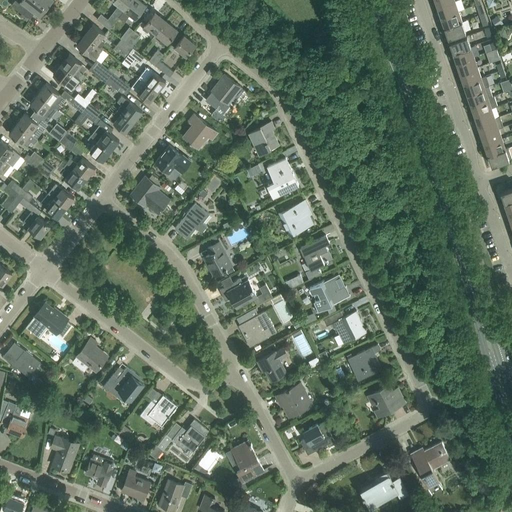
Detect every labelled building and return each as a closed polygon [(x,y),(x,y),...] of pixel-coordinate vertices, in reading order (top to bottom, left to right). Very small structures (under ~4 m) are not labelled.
[(42,16),(48,8),(38,0),(21,0),(20,3),(16,0),(15,0),(12,5),(29,19),(29,18),(35,11),(42,16)] [(38,0),(48,8),(55,0),(54,0),(38,0)] [(118,16),(130,0),(114,0),(119,4),(115,8),(108,18),(101,13),(96,18),(109,28),(118,16)] [(145,3),(141,0),(130,0),(118,16),(122,20),(125,16),(127,17),(131,13),(135,16),(145,3)] [(441,16),(458,10),(454,0),(437,6),(441,16)] [(484,13),(480,2),(476,4),(479,14),(484,13)] [(444,26),(462,20),(458,10),(441,16),(444,26)] [(166,20),(160,15),(155,11),(145,24),(146,24),(142,29),(147,32),(150,28),(156,32),(155,34),(166,20)] [(488,24),(484,13),(479,14),(483,25),(488,24)] [(177,28),(166,20),(155,34),(156,33),(162,37),(159,41),(163,45),(167,41),(177,28)] [(465,31),(462,20),(444,26),(448,37),(465,31)] [(93,24),(85,33),(101,45),(104,41),(100,39),(105,33),(93,23),(92,23),(93,24)] [(124,41),(133,30),(129,26),(120,37),(121,38),(124,41)] [(504,28),(498,29),(501,38),(507,36),(504,28)] [(133,29),(133,30),(124,41),(131,45),(140,34),(133,29)] [(101,45),(85,33),(84,33),(85,34),(77,43),(76,43),(94,58),(99,51),(102,47),(100,46),(101,45)] [(175,46),(186,55),(195,43),(184,34),(175,46)] [(453,51),(470,45),(476,43),(473,34),(467,36),(467,35),(449,41),(453,51)] [(124,56),(128,51),(132,47),(131,45),(124,41),(121,38),(113,47),(124,56)] [(456,62),(474,55),(470,45),(453,51),(456,62)] [(144,56),(132,47),(128,51),(140,60),(144,56)] [(154,64),(158,59),(163,53),(157,48),(148,59),(154,64)] [(511,48),(501,52),(503,59),(511,56),(511,48)] [(69,54),(62,63),(77,75),(80,71),(82,73),(86,67),(69,53),(69,54)] [(460,72),(477,66),(474,55),(456,62),(460,72)] [(93,64),(97,67),(109,76),(112,71),(101,62),(97,59),(93,64)] [(162,61),(158,59),(154,64),(169,76),(173,71),(162,61)] [(77,75),(62,63),(61,63),(61,64),(54,73),(53,73),(71,87),(76,81),(73,79),(77,75)] [(109,76),(97,67),(93,64),(90,68),(94,72),(105,81),(109,76)] [(166,80),(152,70),(147,66),(139,76),(157,90),(164,80),(165,81),(166,80)] [(463,82),(481,76),(477,66),(460,72),(463,82)] [(124,81),(112,71),(109,76),(127,91),(131,87),(124,81)] [(210,94),(206,99),(223,113),(230,104),(226,101),(232,93),(237,97),(244,88),(239,84),(225,73),(212,90),(213,91),(210,94)] [(127,91),(109,76),(105,81),(116,90),(120,85),(127,91)] [(158,90),(157,90),(139,76),(131,86),(136,90),(150,101),(150,100),(149,100),(157,90),(157,91),(158,90)] [(484,86),(481,76),(463,82),(467,93),(484,86)] [(46,82),(38,92),(57,107),(65,97),(46,82)] [(488,97),(484,86),(467,93),(470,103),(488,97)] [(38,92),(30,102),(37,107),(33,111),(46,121),(49,117),(57,107),(38,92)] [(74,96),(74,97),(85,105),(89,101),(77,92),(74,96)] [(122,95),(117,101),(122,104),(118,108),(133,120),(141,110),(142,111),(142,110),(129,100),(122,95)] [(494,95),(488,97),(470,103),(474,113),(491,107),(497,105),(494,95)] [(85,105),(74,97),(70,102),(81,111),(85,105)] [(100,110),(89,101),(85,105),(85,106),(97,115),(100,110)] [(97,115),(85,106),(85,105),(81,111),(95,122),(100,117),(97,115)] [(495,117),(491,107),(474,113),(477,123),(495,117)] [(112,109),(107,116),(126,131),(126,130),(133,120),(134,121),(134,120),(133,120),(118,108),(115,112),(112,109)] [(25,112),(17,121),(36,137),(44,127),(47,122),(46,121),(33,111),(30,116),(25,112)] [(189,141),(191,142),(192,141),(197,146),(207,134),(212,138),(217,131),(194,113),(188,119),(194,123),(184,135),(190,140),(189,141)] [(500,115),(495,117),(477,123),(481,133),(498,127),(503,126),(500,115)] [(271,120),(249,131),(259,153),(279,143),(271,128),(274,127),(271,120)] [(17,121),(9,132),(22,142),(27,146),(31,141),(34,143),(38,138),(36,137),(17,121)] [(56,121),(52,126),(62,134),(67,129),(56,121)] [(119,140),(98,123),(91,133),(112,149),(119,140)] [(62,134),(52,126),(48,131),(59,139),(62,134)] [(484,144),(502,138),(498,127),(481,133),(484,144)] [(77,137),(67,129),(62,134),(73,143),(77,137)] [(103,160),(112,149),(91,133),(87,138),(93,143),(89,148),(103,160)] [(73,143),(62,134),(59,139),(70,147),(73,143)] [(488,154),(505,148),(505,147),(502,138),(484,144),(488,154)] [(0,139),(0,154),(11,163),(12,164),(20,154),(1,139),(0,139)] [(169,144),(155,161),(168,171),(174,176),(180,169),(181,170),(190,159),(182,153),(182,154),(169,144)] [(508,146),(505,147),(505,148),(488,154),(491,165),(511,158),(508,146)] [(33,149),(30,154),(40,163),(44,158),(33,149)] [(40,163),(30,154),(29,155),(27,153),(23,158),(26,159),(36,168),(40,163)] [(11,163),(0,154),(0,170),(3,173),(11,163)] [(95,167),(81,156),(76,162),(70,157),(67,162),(87,177),(95,167)] [(291,169),(285,157),(267,165),(274,180),(267,184),(273,196),(298,184),(292,171),(291,172),(290,170),(291,169)] [(56,167),(44,158),(40,163),(52,172),(56,167)] [(79,187),(87,177),(67,162),(63,166),(65,168),(61,173),(79,187)] [(52,172),(40,163),(36,168),(49,177),(52,172)] [(158,189),(160,187),(145,174),(130,193),(145,205),(146,204),(158,213),(170,198),(158,189)] [(11,178),(7,183),(18,191),(22,186),(11,178)] [(74,197),(55,182),(47,192),(66,207),(74,197)] [(6,206),(18,191),(7,183),(3,188),(9,192),(1,202),(6,206)] [(32,194),(22,186),(18,191),(23,195),(28,199),(32,194)] [(504,202),(511,198),(511,186),(500,191),(504,202)] [(203,187),(199,193),(204,197),(209,191),(203,187)] [(11,210),(23,195),(18,191),(6,206),(11,210)] [(58,217),(66,207),(47,192),(39,202),(58,217)] [(302,200),(278,211),(289,233),(313,222),(306,206),(308,205),(305,199),(303,200),(302,200)] [(210,213),(195,201),(174,227),(187,237),(195,227),(197,229),(198,228),(202,231),(207,224),(203,221),(210,213)] [(46,222),(47,221),(32,209),(22,221),(41,236),(41,235),(49,225),(50,225),(46,222)] [(304,253),(311,268),(326,261),(331,258),(332,258),(325,243),(329,241),(326,234),(300,247),(303,254),(304,253)] [(231,264),(219,241),(208,247),(211,253),(206,255),(211,264),(209,265),(213,273),(224,268),(225,268),(231,264)] [(272,268),(274,261),(267,259),(265,266),(272,268)] [(0,263),(0,280),(3,283),(11,272),(11,273),(12,272),(0,263)] [(231,265),(225,268),(228,273),(234,270),(231,265)] [(300,273),(284,280),(288,288),(303,280),(300,273)] [(325,279),(310,287),(312,293),(313,292),(316,299),(315,300),(319,309),(316,310),(350,294),(345,285),(344,286),(338,274),(325,280),(325,279)] [(224,286),(219,289),(225,299),(231,296),(236,305),(242,302),(243,303),(253,298),(257,295),(254,290),(248,278),(247,279),(242,282),(240,278),(232,282),(224,286)] [(275,294),(278,300),(289,295),(286,289),(275,294)] [(286,320),(298,315),(290,295),(278,300),(286,320)] [(45,301),(27,324),(26,326),(27,325),(40,335),(48,325),(62,336),(71,324),(66,320),(67,318),(45,301)] [(333,303),(326,307),(329,312),(336,309),(333,303)] [(240,323),(238,324),(242,330),(244,329),(245,331),(245,332),(247,337),(248,336),(252,343),(249,345),(250,345),(276,331),(264,310),(258,314),(255,307),(248,311),(251,317),(240,323)] [(356,309),(345,314),(343,309),(324,317),(326,324),(331,322),(333,326),(336,325),(343,342),(366,331),(365,329),(367,328),(366,325),(364,326),(356,309)] [(301,322),(306,320),(303,312),(298,314),(301,322)] [(90,337),(77,354),(78,354),(72,360),(84,370),(90,363),(96,369),(106,355),(94,346),(97,342),(90,337)] [(2,355),(28,376),(40,361),(14,340),(2,355)] [(378,343),(348,357),(358,379),(381,368),(376,357),(374,358),(372,353),(380,349),(378,343)] [(275,351),(275,350),(257,359),(260,366),(263,364),(271,379),(286,371),(279,358),(287,354),(283,346),(275,351)] [(323,351),(314,356),(317,361),(326,357),(323,351)] [(113,373),(103,385),(108,389),(109,387),(123,398),(127,394),(132,397),(143,383),(143,384),(144,383),(139,379),(141,376),(127,365),(118,377),(113,373)] [(19,386),(21,378),(15,376),(13,384),(19,386)] [(38,376),(33,383),(39,387),(44,381),(38,376)] [(289,415),(309,405),(302,391),(305,389),(301,381),(276,394),(279,401),(282,399),(284,403),(283,404),(289,415)] [(389,383),(367,394),(372,403),(377,400),(380,406),(375,409),(379,415),(391,409),(391,408),(397,404),(397,405),(405,401),(397,386),(392,389),(389,383)] [(87,393),(84,398),(89,402),(93,397),(87,393)] [(151,399),(140,413),(153,422),(155,419),(162,424),(168,416),(169,416),(170,415),(169,414),(177,404),(163,393),(156,403),(151,399)] [(82,400),(79,404),(84,409),(88,404),(82,400)] [(24,428),(28,417),(31,411),(22,407),(22,406),(9,401),(1,421),(8,424),(7,428),(22,434),(24,429),(25,430),(26,428),(24,428)] [(333,402),(329,405),(333,413),(338,411),(333,402)] [(182,425),(172,438),(178,443),(185,449),(187,445),(193,450),(205,434),(209,429),(194,418),(190,423),(191,424),(187,429),(182,425)] [(334,439),(324,421),(318,425),(317,423),(303,431),(306,437),(300,440),(307,453),(334,439)] [(69,470),(79,442),(62,435),(62,436),(56,434),(51,446),(58,448),(52,463),(69,470)] [(231,448),(241,466),(236,469),(242,480),(264,469),(256,455),(255,456),(253,452),(254,451),(251,445),(252,444),(251,442),(250,443),(248,439),(231,448)] [(410,452),(431,492),(442,486),(432,467),(450,458),(441,440),(424,449),(425,452),(421,454),(418,449),(410,452)] [(157,444),(150,453),(156,457),(162,449),(157,444)] [(92,457),(91,457),(88,464),(87,466),(85,472),(98,477),(97,480),(105,483),(107,480),(112,465),(114,460),(94,452),(92,457)] [(165,468),(168,462),(160,459),(158,465),(165,468)] [(151,480),(135,474),(136,469),(130,467),(128,471),(121,490),(143,498),(144,498),(151,480)] [(386,470),(379,474),(381,477),(360,488),(363,494),(362,495),(363,497),(364,496),(369,506),(398,491),(401,498),(409,494),(399,476),(392,480),(386,470)] [(187,497),(192,483),(185,480),(184,483),(169,477),(159,504),(174,509),(180,494),(187,497)] [(19,511),(24,500),(9,494),(4,507),(5,507),(4,511),(5,511),(19,511)] [(223,511),(225,509),(213,505),(215,498),(205,494),(200,507),(206,510),(205,511),(223,511)]
